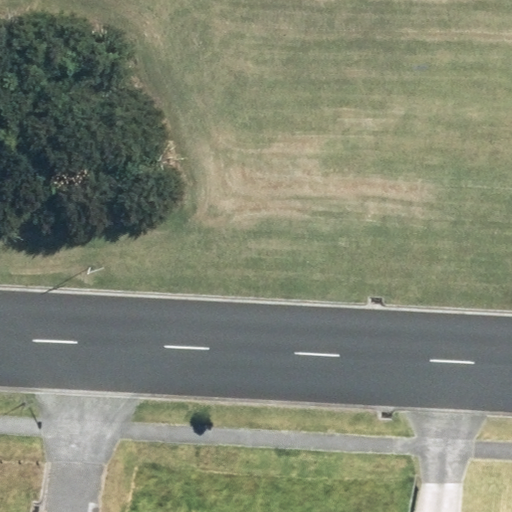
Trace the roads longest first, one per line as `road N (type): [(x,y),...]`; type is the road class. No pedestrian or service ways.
road 1 (residential): [(97,342),(511,364)]
road 2 (residential): [(70,511),(97,342)]
